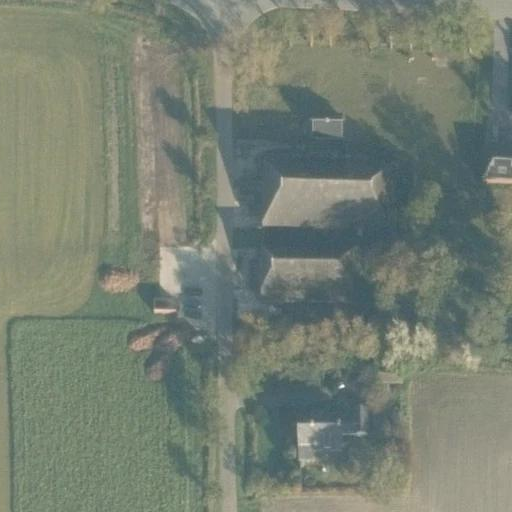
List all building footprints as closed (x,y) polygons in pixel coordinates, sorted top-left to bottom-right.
[(341,141),(342,119),(315,118),(315,140),(341,141)] [(511,153),(484,152),(483,184),(511,185),(511,153)] [(359,305),(360,273),(360,239),(392,240),(395,167),(368,166),(368,159),(265,157),(261,303),(359,305)] [(177,315),(177,304),(154,304),(154,314),(177,315)] [(403,386),(403,374),(375,372),(374,384),(403,386)] [(342,438),(368,437),(367,412),(354,412),(354,421),(299,423),(300,464),(313,463),(313,452),(342,451),(342,438)]
